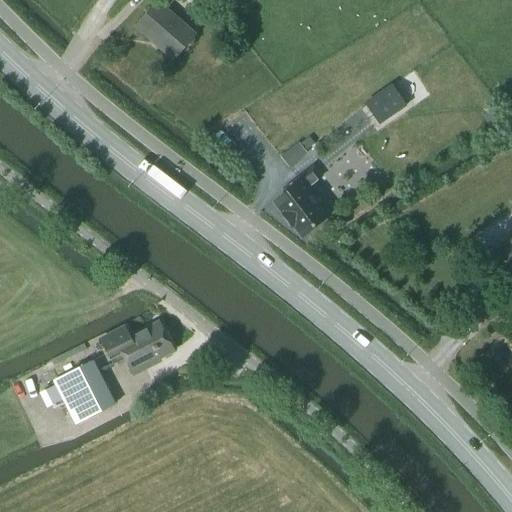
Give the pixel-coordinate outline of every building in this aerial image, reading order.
[(174,60),(194,37),(156,4),(135,29),(152,44),(154,42),(174,60)] [(393,85),(362,106),(376,127),(407,106),(393,85)] [(497,105),(488,113),(497,124),(506,116),(497,105)] [(305,191),(317,182),(308,171),(283,191),(286,194),(273,205),(300,240),(326,219),(305,191)] [(511,280),(511,239),(494,252),(511,280)] [(120,352),(132,377),(145,371),(146,367),(173,353),(158,325),(129,340),(124,330),(100,342),(108,358),(120,352)] [(65,377),(63,378),(52,383),(69,416),(81,409),(86,420),(113,406),(92,363),(65,377)]
